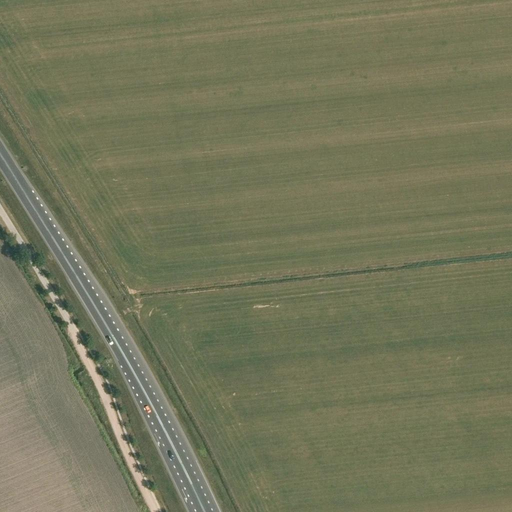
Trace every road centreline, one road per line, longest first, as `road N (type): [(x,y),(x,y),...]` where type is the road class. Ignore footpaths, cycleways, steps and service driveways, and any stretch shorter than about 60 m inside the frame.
road 1 (trunk): [(203,511),(125,360),(0,153)]
road 2 (track): [(71,326),(154,511)]
road 3 (unclassified): [(0,209),(71,326)]
